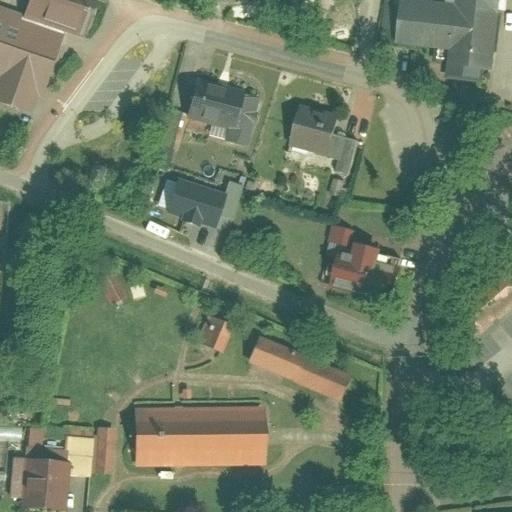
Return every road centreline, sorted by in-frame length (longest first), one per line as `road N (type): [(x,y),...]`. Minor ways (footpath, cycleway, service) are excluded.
road 1 (residential): [(33,192),(404,346)]
road 2 (residential): [(179,33),(362,82),(393,99),(423,203),(442,233)]
road 3 (residential): [(56,141),(131,41),(153,31),(179,33)]
road 4 (residential): [(56,141),(110,128),(179,33)]
road 5 (residential): [(401,505),(393,461),(404,346)]
